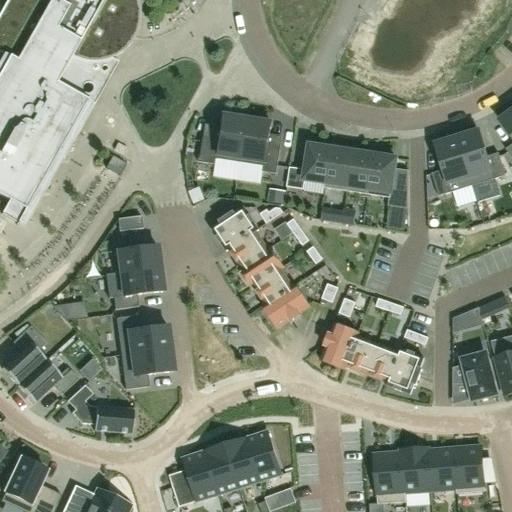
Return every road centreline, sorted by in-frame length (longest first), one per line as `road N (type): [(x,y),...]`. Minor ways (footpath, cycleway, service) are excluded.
road 1 (residential): [(192,417),(165,225),(176,219),(190,221),(227,304),(298,386)]
road 2 (residential): [(511,77),(485,98),(417,118),(340,111),(307,95)]
road 3 (residential): [(499,419),(407,420),(298,386)]
road 4 (residential): [(141,460),(78,453),(22,429),(0,410)]
